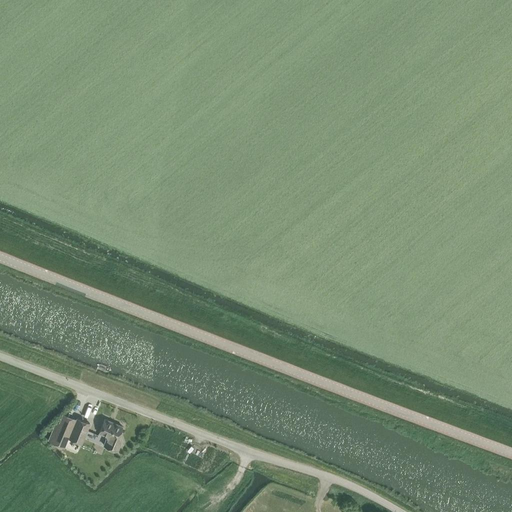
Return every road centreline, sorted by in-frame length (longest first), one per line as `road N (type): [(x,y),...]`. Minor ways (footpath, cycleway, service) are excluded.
road 1 (tertiary): [(511,454),(0,257)]
road 2 (unclassified): [(398,511),(345,483),(0,356)]
